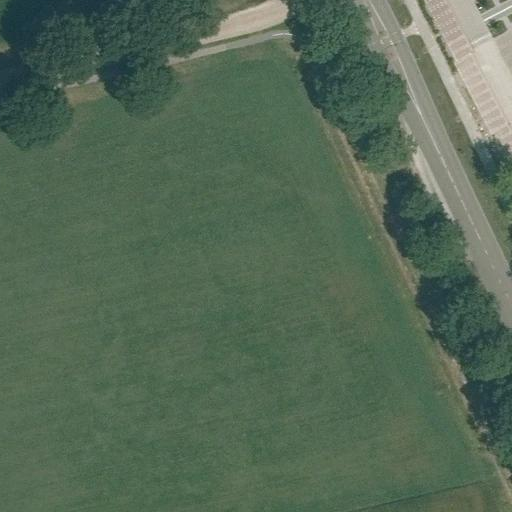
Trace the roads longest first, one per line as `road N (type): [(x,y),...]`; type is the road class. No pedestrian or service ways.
road 1 (track): [(0,80),(271,17),(310,0)]
road 2 (tertiary): [(511,303),(414,99)]
